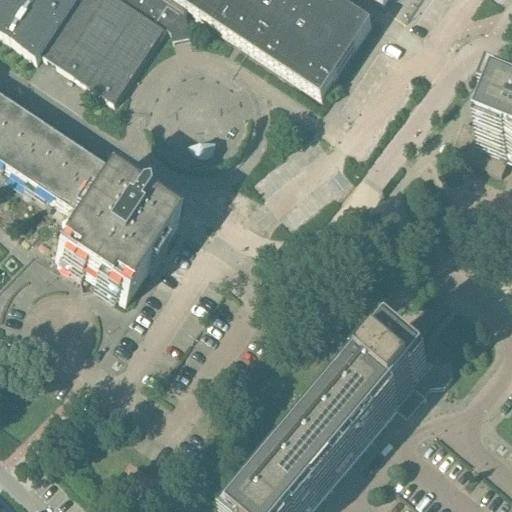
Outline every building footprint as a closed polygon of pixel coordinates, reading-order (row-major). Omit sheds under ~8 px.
[(0,0),(0,43),(4,45),(10,48),(10,49),(11,50),(11,49),(17,53),(16,54),(23,58),(23,59),(29,63),(37,69),(41,62),(83,0),(0,0)] [(83,0),(41,62),(98,100),(115,111),(115,110),(129,89),(132,84),(138,76),(166,35),(171,39),(173,48),(191,44),(187,25),(186,19),(188,16),(228,43),(235,47),(241,51),(248,56),(258,63),(322,105),(333,89),(361,47),(372,31),(345,13),(353,0),(366,0),(384,12),(392,0),(331,0),(330,3),(325,0),(83,0)] [(455,150),(451,161),(501,182),(508,164),(511,165),(511,109),(509,108),(498,103),(484,137),(464,129),(455,150)] [(0,172),(81,226),(74,236),(57,261),(54,265),(62,270),(82,284),(95,293),(123,312),(128,305),(150,271),(160,256),(176,233),(149,215),(147,217),(144,215),(140,199),(0,106),(0,172)] [(355,277),(367,287),(373,280),(361,269),(355,277)] [(386,342),(364,368),(243,511),(311,511),(396,412),(399,414),(411,424),(428,403),(424,400),(431,393),(445,391),(452,384),(449,355),(441,348),(413,351),(406,359),(386,342)]
